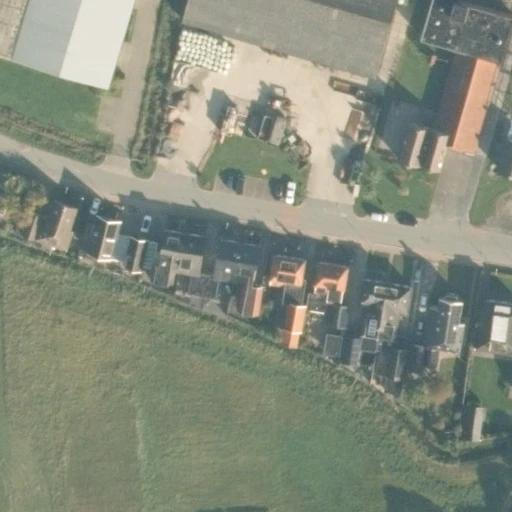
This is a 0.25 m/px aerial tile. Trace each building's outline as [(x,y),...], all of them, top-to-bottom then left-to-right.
[(135,0),(0,0),(0,52),(13,57),(12,58),(109,87),(135,0)] [(397,0),(187,0),(182,18),(376,74),(397,0)] [(431,0),(421,37),(457,47),(434,129),(408,121),(397,160),(420,166),(421,163),(441,169),(448,146),(475,153),(511,20),(511,14),(460,0),(431,0)] [(511,129),(511,130),(510,139),(506,138),(498,170),(511,173),(511,129)] [(79,208),(54,200),(49,217),(32,211),(27,224),(18,221),(14,231),(24,234),(23,237),(68,251),(75,231),(72,230),(79,208)] [(83,235),(79,253),(99,258),(100,255),(102,255),(113,258),(113,257),(126,259),(125,261),(125,265),(143,269),(146,254),(150,237),(120,231),(123,221),(117,220),(98,215),(92,237),(83,235)] [(175,272),(180,273),(186,234),(167,231),(161,267),(154,266),(152,281),(174,284),(175,272)] [(186,234),(180,273),(191,275),(188,291),(205,294),(209,273),(200,271),(205,236),(186,234)] [(222,278),(234,281),(240,243),(223,240),(217,274),(209,273),(205,294),(219,296),(222,278)] [(258,312),(259,304),(262,283),(256,282),(262,247),(240,243),(234,281),(243,282),(238,309),(258,312)] [(305,260),(274,255),(269,283),(285,285),(282,301),(288,302),(283,327),(301,330),(306,303),(302,303),(306,277),(302,276),(305,260)] [(347,265),(319,262),(315,292),(309,290),(306,307),(325,310),(328,295),(343,297),(347,265)] [(378,343),(379,337),(387,282),(363,278),(359,304),(367,306),(362,341),(378,343)] [(379,337),(378,343),(378,348),(389,349),(385,373),(406,376),(412,337),(397,334),(400,310),(408,312),(412,286),(387,282),(379,337)] [(453,291),(449,291),(443,296),(441,296),(440,304),(430,303),(424,344),(414,342),(409,368),(422,370),(424,364),(438,366),(440,347),(460,350),(463,322),(458,321),(461,299),(459,299),(453,291)] [(511,301),(486,299),(483,322),(476,321),(473,346),(511,351),(511,301)] [(349,304),(332,301),(328,324),(345,327),(349,304)] [(327,331),(324,347),(340,349),(343,334),(327,331)] [(360,335),(345,333),(341,359),(356,362),(360,335)] [(482,411),(463,410),(461,428),(480,430),(482,411)]
